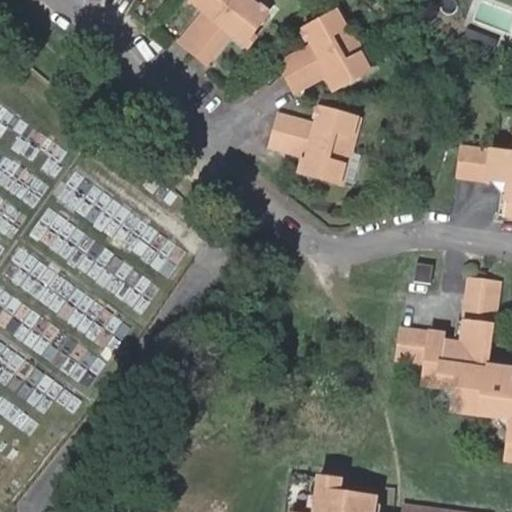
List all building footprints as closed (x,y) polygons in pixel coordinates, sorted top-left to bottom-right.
[(194,53),(236,0),(193,0),(192,2),(204,12),(208,16),(203,24),(198,20),(181,42),(194,53)] [(247,0),(236,0),(194,53),(206,64),(224,42),(221,39),(227,32),(230,35),(243,45),(266,16),(247,0)] [(208,16),(204,12),(198,20),(203,24),(208,16)] [(288,78),(354,42),(338,13),(304,31),(312,46),(314,50),(306,54),(304,50),(280,63),(288,78)] [(221,39),(224,42),(230,35),(227,32),(221,39)] [(354,42),(288,78),(295,93),(319,80),(317,76),(326,70),(328,75),(335,89),(369,71),(354,42)] [(314,50),(312,46),(304,50),(306,54),(314,50)] [(317,76),(319,80),(328,75),(326,70),(317,76)] [(275,131),(349,150),(357,119),(321,109),(317,125),(315,130),(306,128),(307,123),(279,115),(275,131)] [(270,147),(297,155),(298,151),(308,154),(307,158),(303,173),(340,182),(349,150),(275,131),(270,147)] [(511,152),(462,148),(459,179),(501,183),(498,214),(511,216),(511,152)] [(433,266),(417,264),(415,282),(431,284),(433,266)] [(511,387),(511,388),(511,379),(511,369),(494,368),(494,370),(487,369),(499,284),(469,280),(461,339),(402,331),(399,361),(427,364),(425,386),(455,391),(452,412),(511,420),(511,425),(507,460),(511,460),(511,387)] [(373,511),(375,500),(340,495),(341,482),(321,479),(315,511),(373,511)]
